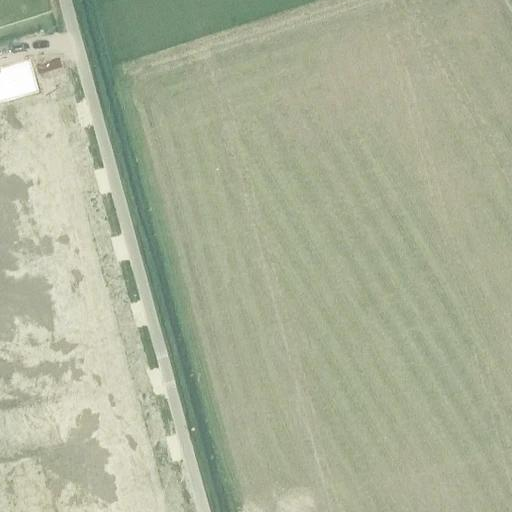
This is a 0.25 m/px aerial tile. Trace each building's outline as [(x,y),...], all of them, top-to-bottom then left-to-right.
[(0,108),(41,96),(31,64),(0,72),(0,108)] [(12,128),(0,131),(0,152),(5,151),(11,172),(55,159),(47,131),(16,140),(12,128)] [(47,196),(9,207),(19,241),(74,227),(66,199),(49,204),(47,196)] [(64,263),(25,274),(35,309),(90,294),(82,266),(66,270),(64,263)] [(68,441),(118,428),(109,394),(59,408),(68,441)] [(8,405),(0,407),(0,429),(13,426),(8,405)] [(99,455),(63,464),(70,491),(82,487),(87,508),(142,493),(133,460),(102,468),(99,455)]
